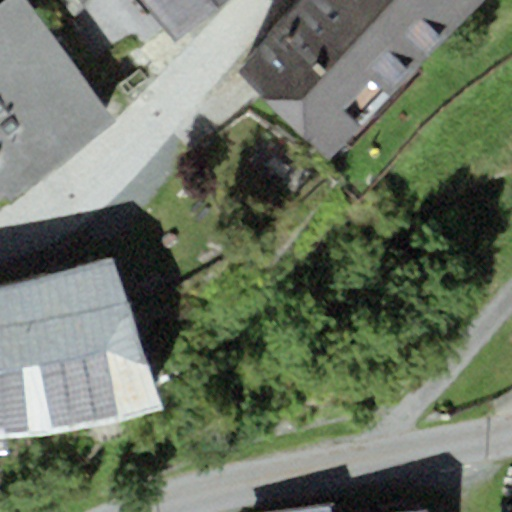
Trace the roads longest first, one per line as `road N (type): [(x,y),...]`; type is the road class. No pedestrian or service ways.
road 1 (residential): [(511,433),(214,486),(138,511)]
road 2 (residential): [(0,237),(89,186),(263,0)]
